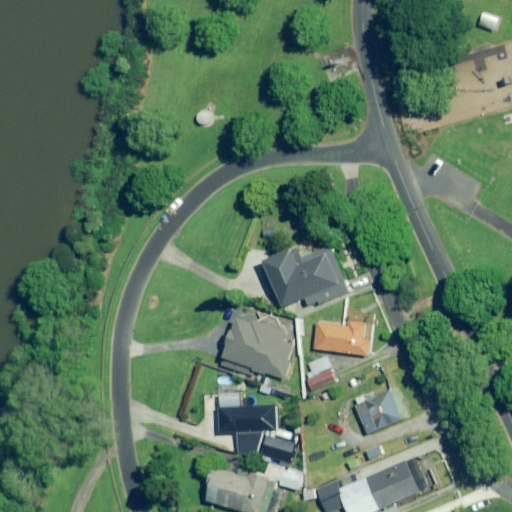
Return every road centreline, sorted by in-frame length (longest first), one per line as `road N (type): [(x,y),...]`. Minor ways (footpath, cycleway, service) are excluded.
road 1 (unclassified): [(392,155),(271,158),(180,209),(135,285),(119,340),(117,416),(138,511)]
road 2 (unclassified): [(392,155),(511,429)]
road 3 (unclassified): [(392,155),(366,60),(362,0)]
